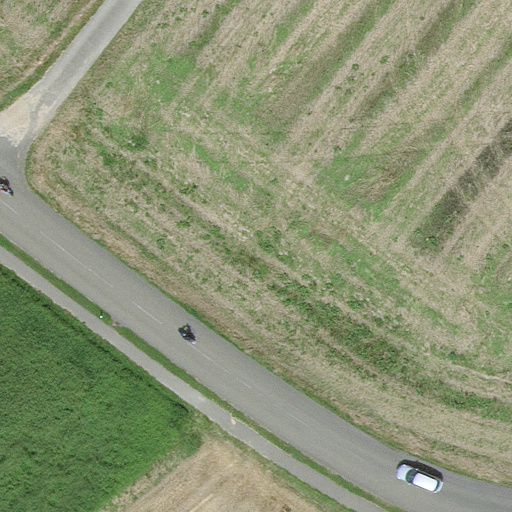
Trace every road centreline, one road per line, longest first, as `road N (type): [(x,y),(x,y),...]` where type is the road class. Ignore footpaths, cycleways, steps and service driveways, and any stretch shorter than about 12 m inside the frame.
road 1 (tertiary): [(494,511),(311,426),(0,184)]
road 2 (track): [(0,152),(121,0)]
